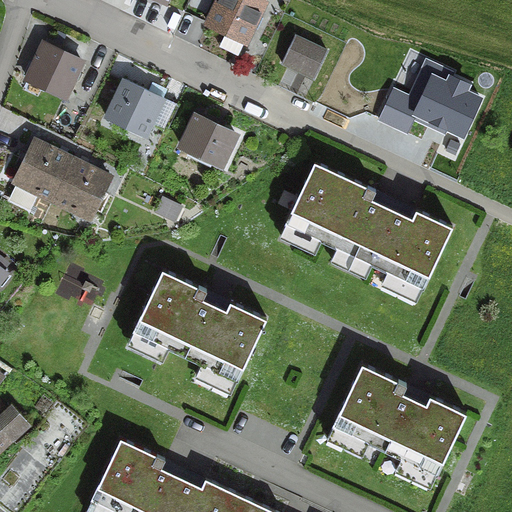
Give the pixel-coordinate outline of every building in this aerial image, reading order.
[(262,2),(257,0),(216,0),(207,21),(218,26),(217,29),(243,42),(262,2)] [(293,36),(281,60),(313,75),(324,51),(293,36)] [(26,79),(62,97),(79,60),(43,43),(26,79)] [(393,86),(377,119),(407,133),(416,114),(463,136),(482,97),(469,91),(472,84),(454,75),(456,71),(427,57),(410,94),(393,86)] [(149,122),(166,129),(177,106),(123,81),(106,118),(143,135),(149,122)] [(218,165),(233,133),(195,115),(179,147),(218,165)] [(51,199),(70,159),(32,140),(12,180),(51,199)] [(108,178),(70,159),(51,199),(89,217),(108,178)] [(369,199),(373,190),(312,161),(283,223),(421,288),(450,226),(414,209),(404,230),(355,207),(361,195),(369,199)] [(161,198),(155,212),(172,220),(179,206),(161,198)] [(204,290),(160,269),(131,330),(235,380),(265,318),(228,301),(218,322),(186,307),(192,295),(200,299),(204,290)] [(404,384),(360,363),(331,425),(435,474),(464,411),(428,394),(418,416),(386,401),(392,389),(400,392),(404,384)] [(55,401),(0,470),(0,506),(7,511),(17,511),(86,425),(55,401)] [(0,445),(20,428),(0,405),(0,445)] [(84,511),(231,511),(240,495),(203,477),(193,499),(145,476),(151,464),(159,467),(163,459),(120,438),(84,511)] [(231,511),(276,511),(240,495),(231,511)]
